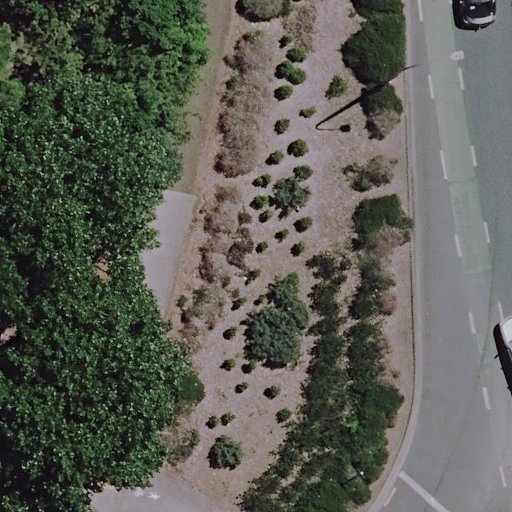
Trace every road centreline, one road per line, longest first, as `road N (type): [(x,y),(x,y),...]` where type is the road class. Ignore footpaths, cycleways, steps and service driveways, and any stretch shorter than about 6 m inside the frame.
road 1 (tertiary): [(511,159),(490,0)]
road 2 (primary): [(428,511),(511,392)]
